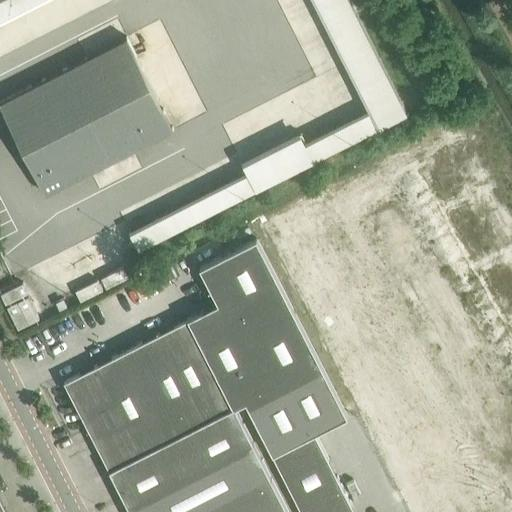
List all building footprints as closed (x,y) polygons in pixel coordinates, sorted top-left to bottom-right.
[(0,53),(8,50),(1,32),(0,32),(0,53)] [(90,171),(44,78),(0,100),(0,101),(46,193),(90,171)] [(407,112),(397,94),(369,108),(378,126),(407,112)] [(200,311),(273,454),(302,511),(356,511),(316,432),(348,416),(257,238),(199,267),(218,303),(200,311)] [(14,327),(36,318),(27,296),(5,304),(14,327)] [(288,511),(190,317),(65,380),(132,511),(288,511)]
